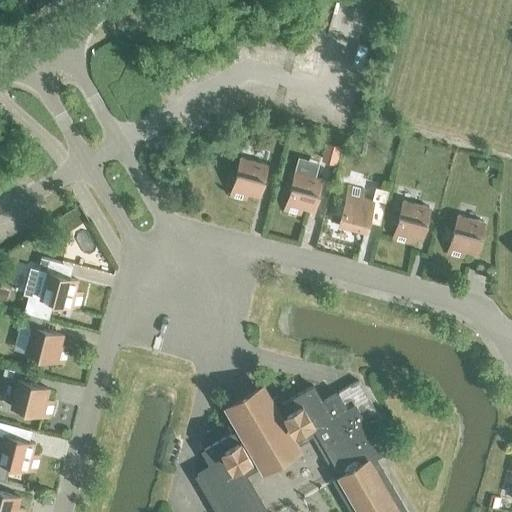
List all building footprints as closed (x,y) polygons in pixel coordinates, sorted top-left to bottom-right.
[(247,193),(258,196),(266,164),(240,157),(229,196),(245,200),(247,193)] [(301,207),(312,210),(320,178),(294,171),(284,211),(299,215),(301,207)] [(375,186),(371,200),(362,197),(364,189),(348,185),(338,225),(364,232),(370,210),(381,213),(388,190),(375,186)] [(410,236),(420,238),(429,207),(403,200),(392,239),(408,243),(410,236)] [(464,250),(475,253),(483,221),(457,214),(447,254),(462,258),(464,250)] [(30,267),(23,292),(28,294),(23,311),(48,318),(53,301),(78,308),(82,292),(75,290),(77,280),(58,274),(61,262),(40,256),(37,269),(30,267)] [(24,352),(64,362),(68,347),(60,345),(63,334),(38,328),(41,317),(29,314),(26,325),(31,326),(24,352)] [(195,474),(180,483),(197,511),(261,511),(254,500),(238,472),(270,454),(314,428),(332,458),(340,473),(332,478),(352,511),(407,511),(374,456),(382,451),(368,428),(376,423),(381,420),(358,379),(337,391),(321,400),(312,385),(281,403),(277,395),(268,400),(260,385),(239,397),(227,404),(236,419),(228,424),(232,431),(201,449),(210,465),(195,474)] [(10,406),(50,416),(54,401),(46,399),(49,388),(17,380),(10,406)] [(0,478),(5,480),(9,464),(35,471),(39,455),(32,453),(34,442),(15,437),(18,426),(0,420),(0,433),(3,434),(0,443),(0,478)] [(0,511),(24,511),(25,509),(17,507),(20,497),(0,491),(0,511)]
